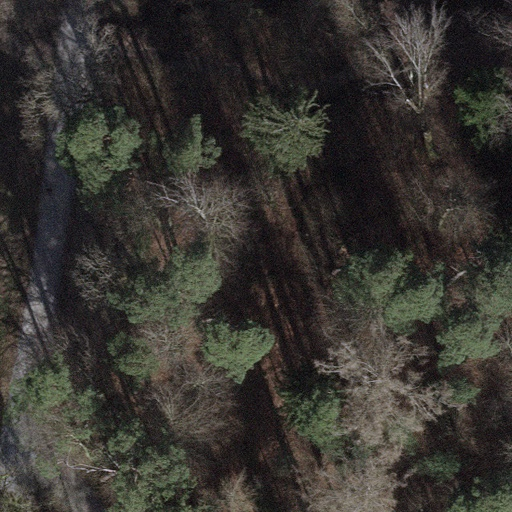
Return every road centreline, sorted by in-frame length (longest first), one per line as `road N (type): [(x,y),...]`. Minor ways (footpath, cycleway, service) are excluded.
road 1 (track): [(18,511),(38,404),(84,0)]
road 2 (track): [(116,511),(38,404)]
